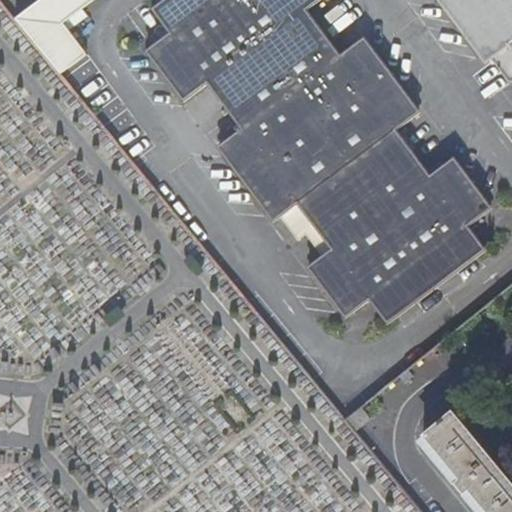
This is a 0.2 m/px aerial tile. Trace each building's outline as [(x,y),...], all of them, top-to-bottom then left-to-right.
[(36,0),(19,12),(62,73),(91,53),(68,20),(95,0),(36,0)] [(422,114),(366,39),(342,57),(309,12),(325,0),(168,0),(153,11),(171,35),(147,53),(185,104),(209,86),(242,131),(219,149),(274,225),(299,206),(332,252),(308,270),(346,320),(370,302),(388,327),(488,252),(470,228),(494,211),(455,159),(432,177),(398,132),(422,114)] [(511,0),(436,0),(486,68),(492,63),(509,84),(511,84),(511,0)] [(349,422),(358,434),(372,422),(363,410),(349,422)] [(487,511),(511,511),(511,484),(454,414),(426,437),(462,481),(456,486),(465,495),(470,491),(487,511)]
